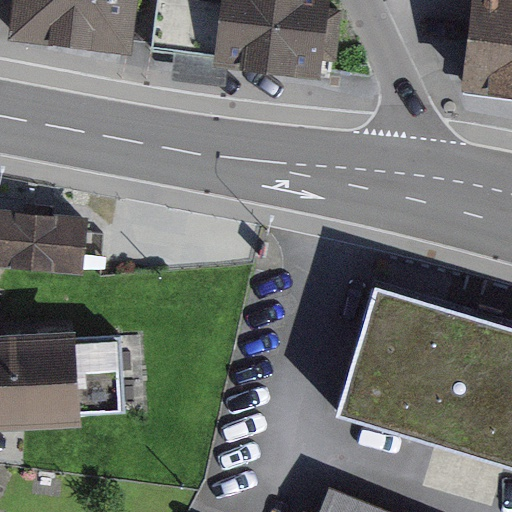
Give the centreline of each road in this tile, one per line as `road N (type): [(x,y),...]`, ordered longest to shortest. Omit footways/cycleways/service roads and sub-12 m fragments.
road 1 (primary): [(407,184),(0,117)]
road 2 (residential): [(407,184),(420,125),(411,78),(371,0)]
